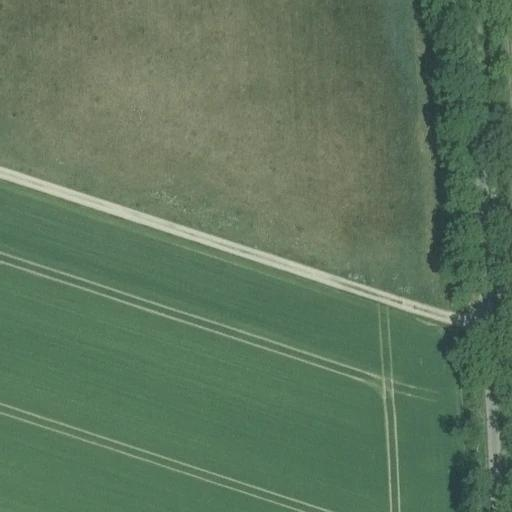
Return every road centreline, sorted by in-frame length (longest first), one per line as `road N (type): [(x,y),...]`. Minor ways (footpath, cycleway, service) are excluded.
road 1 (track): [(0,173),(500,334)]
road 2 (track): [(485,0),(508,511)]
